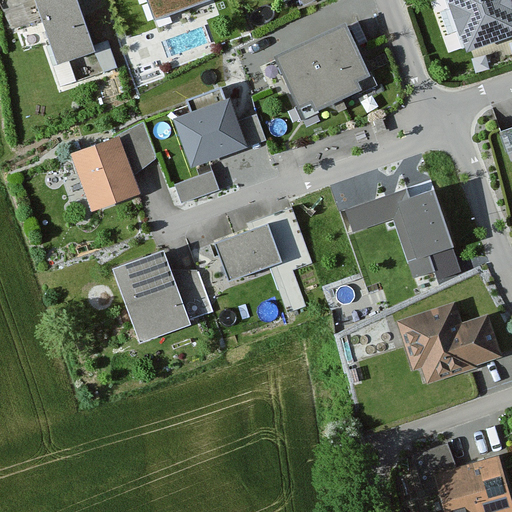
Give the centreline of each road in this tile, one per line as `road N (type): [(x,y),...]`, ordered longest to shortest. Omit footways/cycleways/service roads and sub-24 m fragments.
road 1 (residential): [(441,116),(412,141),(154,233)]
road 2 (residential): [(387,511),(380,475),(404,433),(511,398)]
road 3 (residential): [(441,116),(469,162),(511,279)]
road 4 (residential): [(388,0),(413,76),(441,116)]
